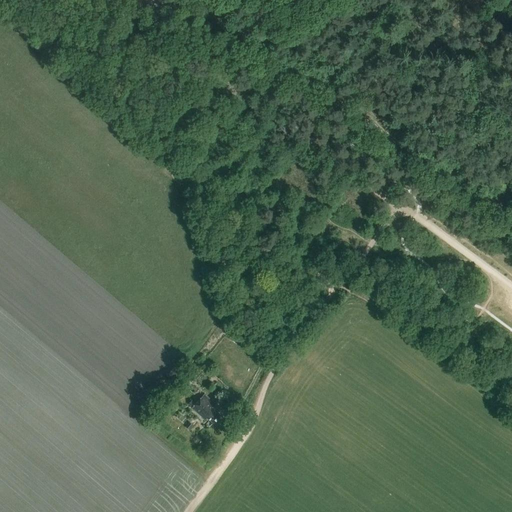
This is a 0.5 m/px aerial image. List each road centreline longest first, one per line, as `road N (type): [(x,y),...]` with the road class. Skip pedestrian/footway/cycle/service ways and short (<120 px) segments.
road 1 (track): [(370,244),(282,349),(245,432),(189,511)]
road 2 (track): [(165,17),(233,88),(398,207)]
road 3 (track): [(411,215),(511,288)]
